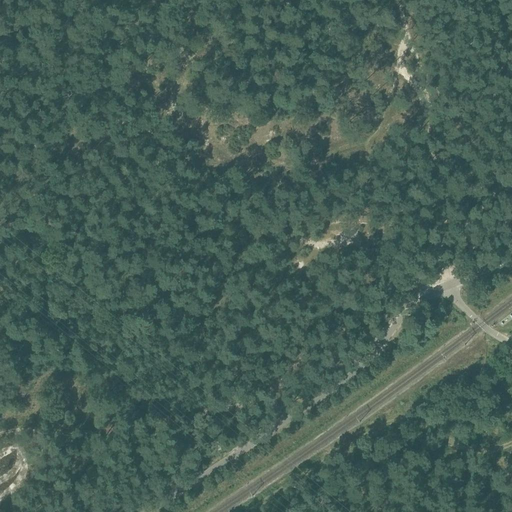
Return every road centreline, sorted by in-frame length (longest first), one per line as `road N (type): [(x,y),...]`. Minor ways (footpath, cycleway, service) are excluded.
road 1 (unclassified): [(148,511),(360,368),(402,316),(442,287)]
road 2 (track): [(435,282),(440,102),(403,0)]
road 3 (track): [(237,511),(388,413),(428,425)]
road 4 (track): [(454,441),(322,511)]
road 5 (track): [(435,282),(511,161)]
